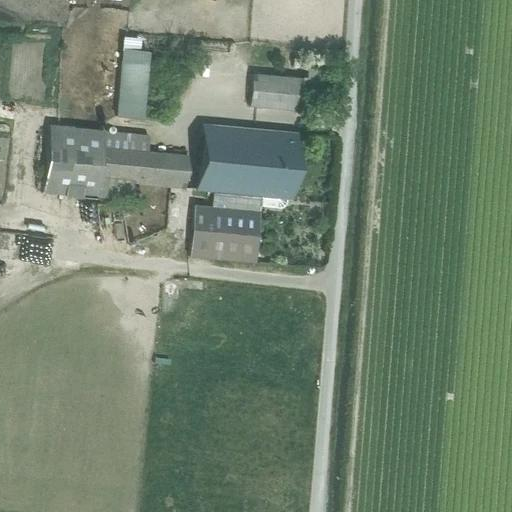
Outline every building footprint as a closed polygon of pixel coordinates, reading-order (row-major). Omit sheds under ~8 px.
[(301,56),(290,55),(289,65),(300,66),(301,56)] [(149,110),(140,109),(144,63),(118,60),(113,116),(148,119),(149,110)] [(298,77),(297,85),(319,87),(321,66),(305,64),(304,77),(298,77)] [(248,73),(245,106),(295,110),(298,77),(248,73)] [(47,124),(39,192),(129,198),(131,183),(183,189),(185,154),(145,150),(147,134),(47,124)] [(192,205),(191,205),(187,255),(252,261),(257,204),(277,206),(281,205),(283,202),(283,197),(287,197),(293,132),(199,124),(193,189),(210,190),(208,206),(192,205)]
